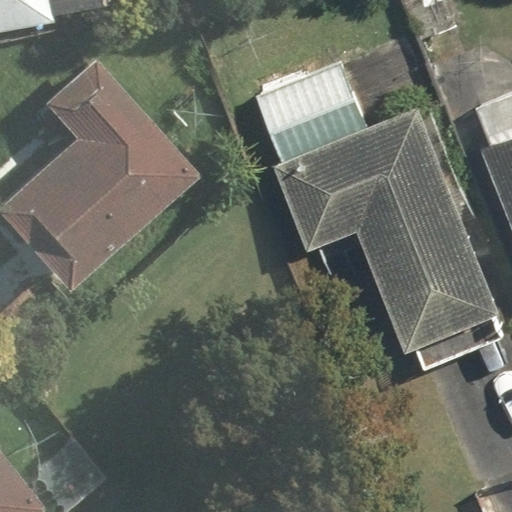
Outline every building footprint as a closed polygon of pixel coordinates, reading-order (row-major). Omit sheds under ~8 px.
[(0,0),(0,18),(39,10),(36,0),(0,0)] [(184,0),(139,0),(118,9),(154,92),(213,67),(184,0)] [(499,308),(422,97),(399,105),(379,49),(257,94),(313,248),(363,230),(404,342),(499,308)] [(183,167),(87,54),(36,97),(68,135),(4,188),(68,265),(183,167)] [(511,90),(483,101),(497,138),(485,142),(511,214),(511,90)] [(0,511),(20,511),(36,500),(0,455),(0,511)]
